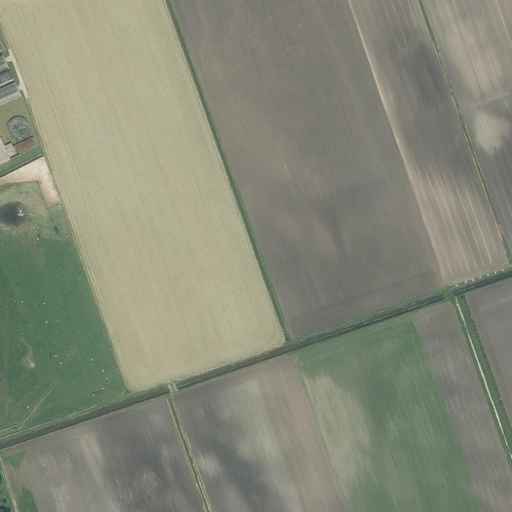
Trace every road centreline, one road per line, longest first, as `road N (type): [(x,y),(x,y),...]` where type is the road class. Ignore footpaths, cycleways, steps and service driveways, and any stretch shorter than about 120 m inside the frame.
road 1 (track): [(0,24),(126,384),(140,390),(163,382),(174,393),(0,451)]
road 2 (track): [(344,0),(448,301)]
